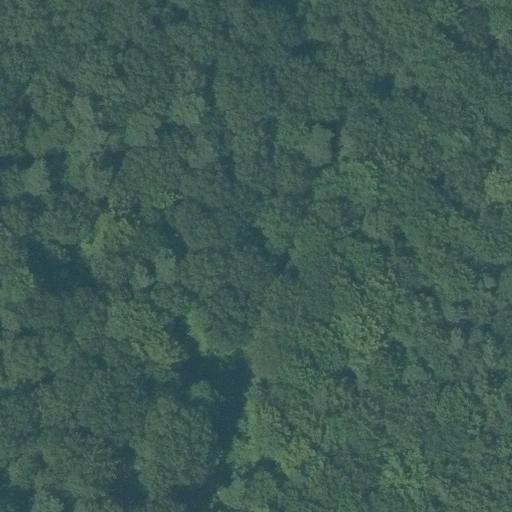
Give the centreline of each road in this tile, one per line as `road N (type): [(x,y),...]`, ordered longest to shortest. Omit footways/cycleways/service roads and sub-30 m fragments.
road 1 (track): [(403,0),(199,511)]
road 2 (track): [(281,0),(511,94)]
